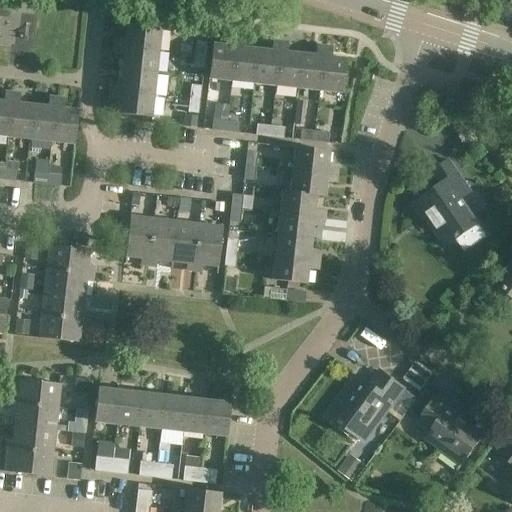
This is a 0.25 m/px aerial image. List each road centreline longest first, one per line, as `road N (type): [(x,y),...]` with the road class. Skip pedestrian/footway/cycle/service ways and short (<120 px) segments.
road 1 (residential): [(349,300),(381,159),(427,25)]
road 2 (residential): [(255,511),(264,433),(349,300)]
road 3 (residential): [(511,384),(433,353),(349,300)]
road 4 (residential): [(96,0),(88,86),(0,75)]
